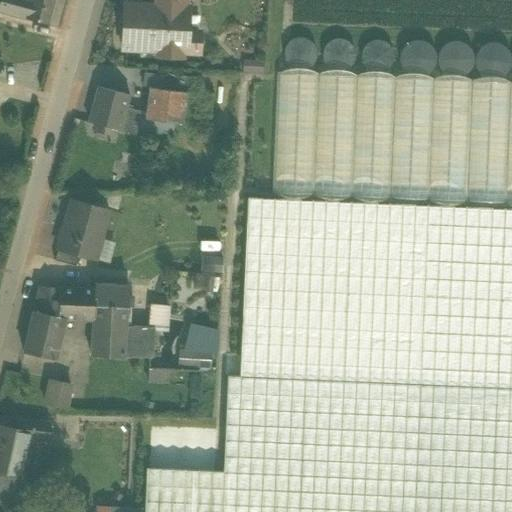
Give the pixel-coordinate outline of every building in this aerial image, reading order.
[(0,0),(0,12),(46,25),(52,0),(0,0)] [(167,58),(169,58),(171,58),(173,57),(175,56),(176,56),(180,57),(180,51),(181,33),(186,33),(187,9),(182,9),(182,0),(156,0),(157,7),(131,6),(130,25),(124,25),(123,48),(143,49),(143,45),(159,46),(158,56),(163,56),(163,55),(165,57),(167,58)] [(198,33),(186,33),(181,33),(180,51),(198,52),(198,33)] [(388,41),(362,43),(363,61),(389,59),(388,41)] [(261,74),(261,60),(242,60),(242,74),(261,74)] [(272,194),(511,203),(511,83),(277,73),(272,194)] [(150,88),(163,90),(165,76),(143,74),(141,87),(150,88)] [(190,93),(198,94),(200,81),(165,76),(163,90),(185,93),(190,93)] [(88,122),(120,131),(126,108),(129,95),(97,87),(88,122)] [(146,120),(181,124),(185,93),(163,90),(150,88),(147,114),(146,120)] [(189,102),(207,104),(207,95),(198,94),(190,93),(189,102)] [(120,131),(142,136),(146,120),(147,114),(126,108),(120,131)] [(511,209),(247,198),(239,376),(511,388),(511,209)] [(78,255),(95,260),(101,239),(95,237),(103,209),(70,200),(57,249),(78,255)] [(95,237),(101,239),(109,211),(103,209),(95,237)] [(114,242),(101,239),(95,260),(109,263),(114,242)] [(54,260),(75,266),(78,255),(57,249),(54,260)] [(221,277),(223,257),(201,256),(200,276),(221,277)] [(148,328),(126,327),(127,306),(127,285),(95,284),(95,289),(94,321),(92,321),(91,356),(124,357),(152,359),(153,331),(153,329),(148,328)] [(24,353),(55,360),(64,320),(92,321),(94,321),(95,289),(39,288),(33,312),(24,353)] [(148,304),(148,328),(153,329),(153,331),(168,332),(170,305),(148,304)] [(216,354),(217,330),(189,323),(182,351),(211,353),(216,354)] [(211,369),(211,353),(182,351),(178,351),(177,368),(211,369)] [(169,368),(147,367),(147,383),(169,383),(169,368)] [(511,511),(511,388),(239,376),(226,376),(222,472),(145,469),(144,507),(143,511),(511,511)] [(46,404),(61,407),(66,385),(51,382),(46,404)] [(0,473),(21,478),(22,477),(30,439),(49,441),(50,423),(19,420),(17,430),(0,426),(0,473)] [(0,501),(22,503),(27,478),(22,477),(21,478),(0,473),(0,501)] [(51,481),(62,482),(62,473),(51,473),(51,481)]
